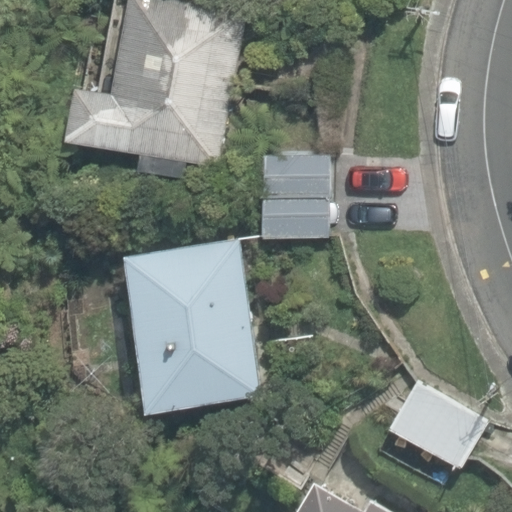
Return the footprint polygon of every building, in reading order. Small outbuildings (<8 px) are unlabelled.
[(142,162),(188,172),(191,155),(221,161),(253,3),(236,0),(132,0),(116,84),(82,77),(71,131),(145,146),(142,162)] [(418,27),(424,5),(408,0),(407,0),(401,22),(418,27)] [(414,114),(418,63),(385,60),(380,111),(414,114)] [(268,187),(333,188),(333,148),(269,147),(268,187)] [(266,233),(330,234),(331,191),(267,190),(266,233)] [(130,247),(151,402),(264,387),(242,231),(130,247)] [(392,422),(461,462),(487,417),(418,377),(392,422)] [(297,511),(399,511),(365,492),(359,502),(317,478),(297,511)]
